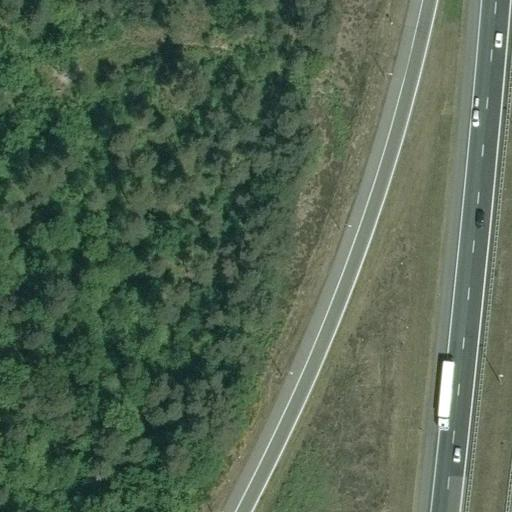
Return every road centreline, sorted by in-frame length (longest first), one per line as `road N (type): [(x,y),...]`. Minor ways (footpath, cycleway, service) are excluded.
road 1 (motorway): [(429,0),(387,165),(340,294),(239,511)]
road 2 (motorway): [(495,0),(444,511)]
